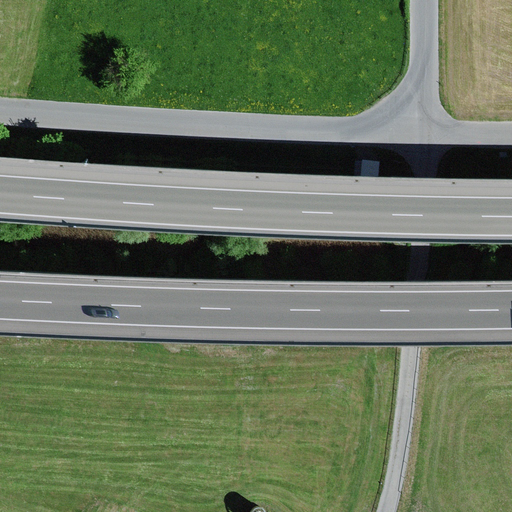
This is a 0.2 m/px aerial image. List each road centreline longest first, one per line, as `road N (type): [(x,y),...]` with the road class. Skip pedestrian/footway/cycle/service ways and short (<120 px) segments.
road 1 (motorway): [(511,215),(0,193)]
road 2 (motorway): [(0,302),(511,311)]
road 3 (unclassified): [(424,136),(0,111)]
road 4 (unclassified): [(424,136),(411,358),(382,511)]
road 5 (unclassified): [(424,0),(424,136)]
